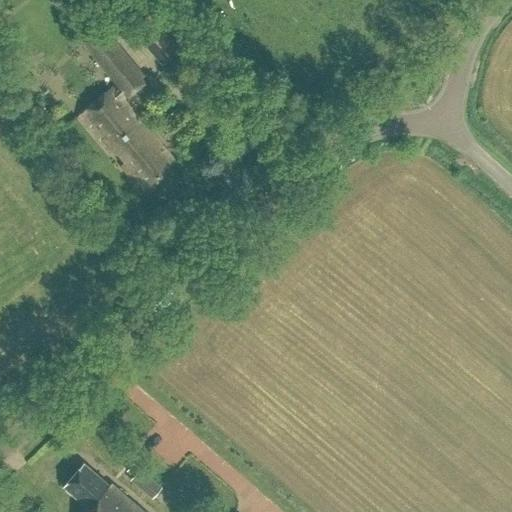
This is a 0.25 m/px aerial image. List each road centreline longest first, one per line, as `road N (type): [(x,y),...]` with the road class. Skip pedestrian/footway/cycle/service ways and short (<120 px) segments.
road 1 (tertiary): [(0,450),(343,138),(384,126),(444,124)]
road 2 (tertiary): [(444,124),(481,15),(498,0)]
